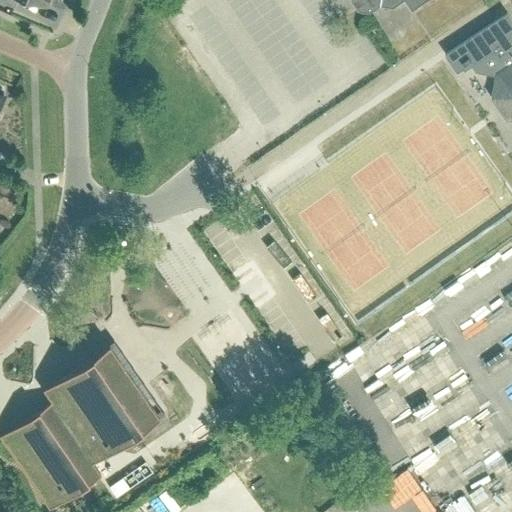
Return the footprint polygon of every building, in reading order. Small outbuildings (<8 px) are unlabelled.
[(406,0),(412,9),(425,0),(352,0),(358,9),(370,11),(381,4),(394,6),(402,0),(406,0)] [(511,19),(507,12),(446,53),(457,71),(472,61),(477,68),(499,73),(494,96),(508,115),(511,116),(511,19)] [(355,93),(362,105),(401,84),(394,71),(355,93)] [(49,399),(1,432),(52,505),(99,473),(91,461),(157,415),(107,342),(40,387),(49,399)] [(303,437),(315,453),(324,446),(312,430),(303,437)]
